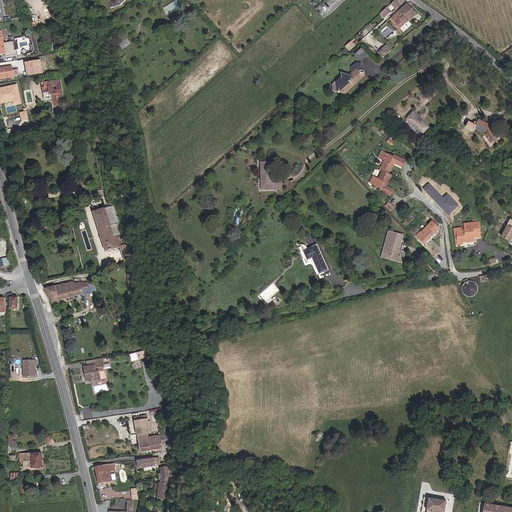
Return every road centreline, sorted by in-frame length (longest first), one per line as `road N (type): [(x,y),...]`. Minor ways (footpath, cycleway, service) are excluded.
road 1 (tertiary): [(32,287),(92,511)]
road 2 (unknown): [(460,37),(304,172)]
road 3 (residential): [(336,298),(511,262)]
road 4 (residential): [(511,83),(417,0)]
road 5 (tertiary): [(0,166),(32,287)]
